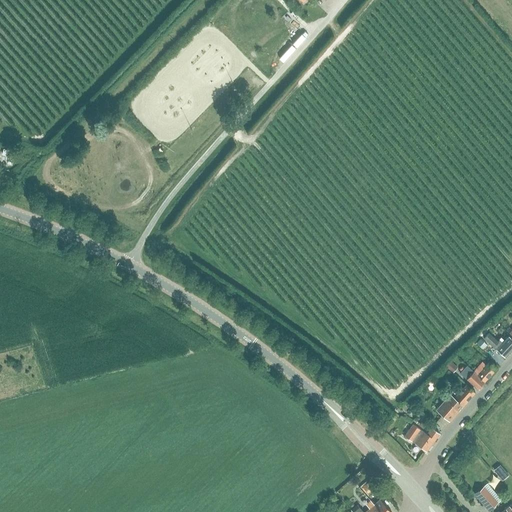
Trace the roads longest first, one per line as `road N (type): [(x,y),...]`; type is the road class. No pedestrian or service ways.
road 1 (unclassified): [(344,0),(184,178),(128,263)]
road 2 (secondary): [(333,411),(229,326),(128,263)]
road 3 (residential): [(410,485),(511,360)]
road 4 (secondary): [(128,263),(0,209)]
